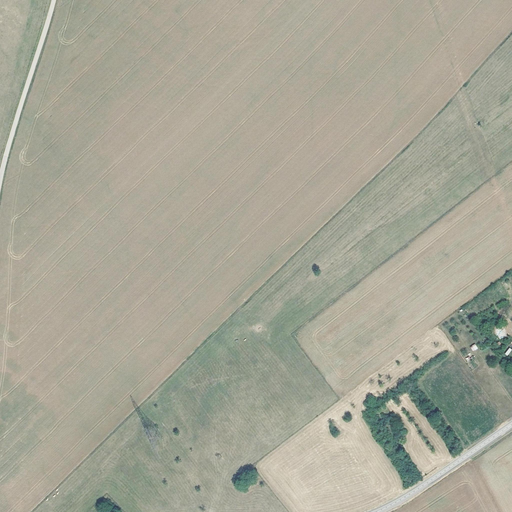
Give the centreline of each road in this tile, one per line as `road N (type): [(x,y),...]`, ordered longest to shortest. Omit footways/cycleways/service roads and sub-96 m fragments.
road 1 (unclassified): [(0,183),(54,0)]
road 2 (tertiary): [(511,424),(376,511)]
